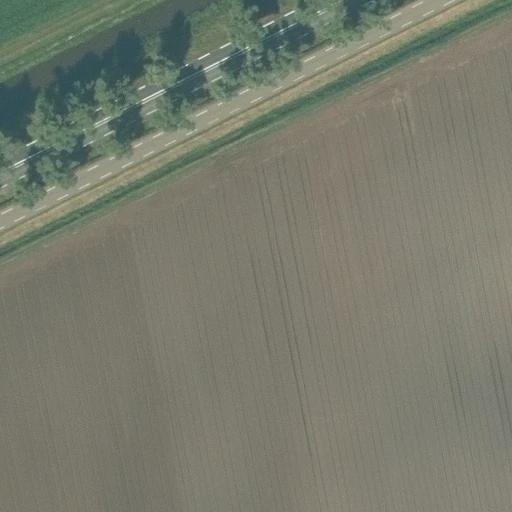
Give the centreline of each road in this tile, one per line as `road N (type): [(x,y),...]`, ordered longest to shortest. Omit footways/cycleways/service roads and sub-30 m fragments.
road 1 (unclassified): [(0,220),(441,0)]
road 2 (primary): [(0,174),(343,0)]
road 3 (track): [(120,0),(0,60)]
